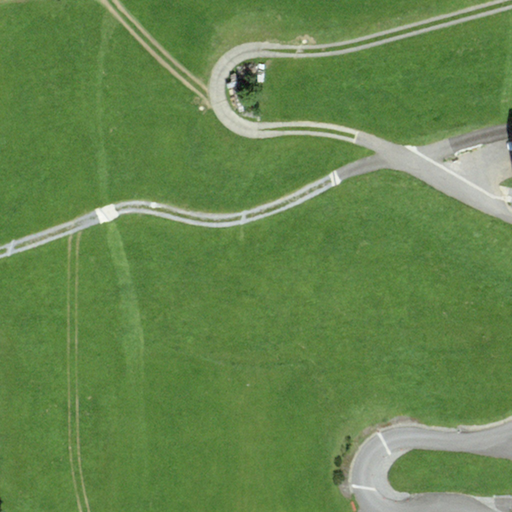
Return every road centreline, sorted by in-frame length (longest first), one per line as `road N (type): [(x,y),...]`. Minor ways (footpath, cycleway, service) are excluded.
road 1 (track): [(511,4),(359,45),(227,62),(217,87),(225,116),(241,131),(347,134),(388,153)]
road 2 (track): [(0,251),(131,207),(234,220),(308,195),(388,153)]
road 3 (unclassified): [(400,511),(370,509),(367,467),(380,447),(493,442),(511,432)]
road 4 (unclassified): [(511,211),(388,153)]
